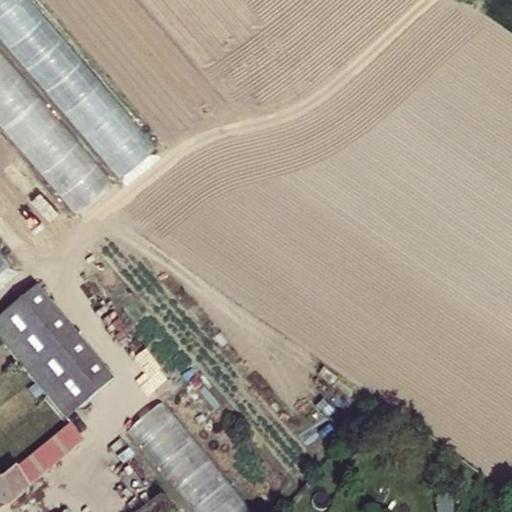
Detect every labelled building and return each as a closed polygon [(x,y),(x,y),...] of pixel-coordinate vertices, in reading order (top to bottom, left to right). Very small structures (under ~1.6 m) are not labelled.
[(62,68),(77,56),(29,0),(0,0),(0,34),(44,86),(64,70),(62,68)] [(43,0),(83,44),(100,29),(89,16),(102,5),(98,0),(43,0)] [(0,101),(4,99),(8,103),(27,87),(0,53),(0,101)] [(0,290),(18,277),(0,254),(0,290)] [(0,318),(0,343),(65,422),(111,384),(34,290),(0,318)] [(250,511),(163,401),(129,428),(194,511),(250,511)] [(0,509),(82,443),(68,426),(0,483),(0,509)]
